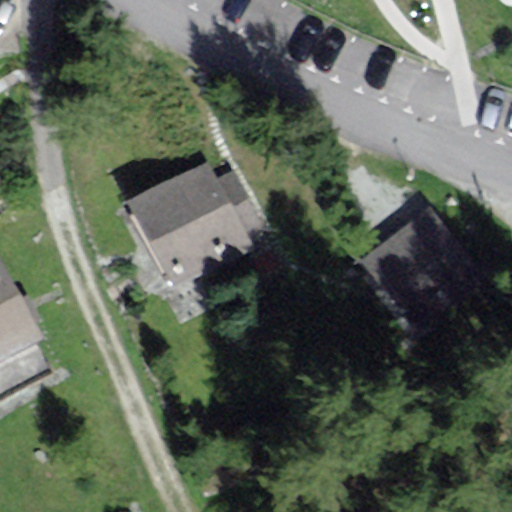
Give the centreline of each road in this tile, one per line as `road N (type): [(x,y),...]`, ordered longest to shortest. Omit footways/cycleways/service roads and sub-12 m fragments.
road 1 (track): [(38,0),(47,133),(128,381),(192,511)]
road 2 (residential): [(130,0),(293,86),(511,177)]
